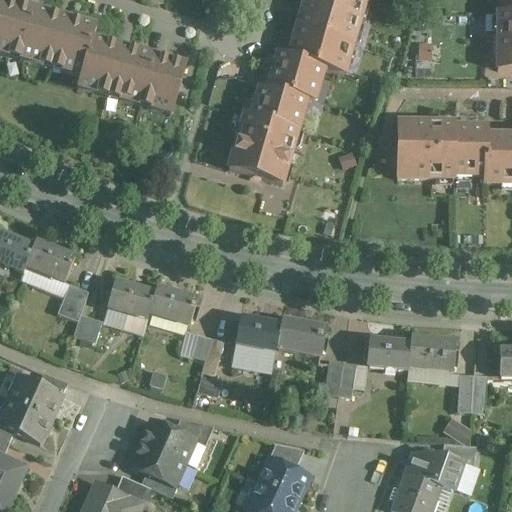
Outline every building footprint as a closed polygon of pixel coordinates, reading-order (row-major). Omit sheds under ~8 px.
[(365,0),(306,0),(297,33),(351,48),(365,0)] [(511,0),(501,0),(501,18),(511,18),(511,0)] [(34,13),(1,4),(0,8),(0,57),(20,63),(34,13)] [(95,31),(34,13),(20,63),(80,80),(76,92),(77,92),(95,31)] [(511,18),(501,18),(497,18),(497,75),(511,74),(511,18)] [(124,106),(139,56),(92,43),(96,31),(95,31),(77,92),(124,106)] [(351,48),(297,33),(289,61),(293,63),(323,72),(323,73),(342,78),(351,48)] [(139,56),(124,106),(171,119),(185,69),(139,56)] [(289,61),(277,58),(267,96),(259,94),(252,120),(251,121),(297,135),(309,138),(309,137),(298,134),(306,104),(314,106),(323,73),(323,72),(293,63),(289,61)] [(297,135),(251,121),(252,120),(232,115),(232,116),(244,119),(228,173),(282,188),(297,135)] [(454,128),(397,127),(396,183),(453,184),(453,180),(452,180),(453,132),(454,132),(454,128)] [(511,140),(486,140),(486,132),(454,132),(453,132),(452,180),(453,180),(485,180),(485,188),(511,188),(511,140)] [(33,251),(0,237),(0,267),(23,277),(25,271),(33,251)] [(74,262),(36,246),(33,251),(25,271),(64,287),(74,262)] [(155,297),(115,286),(107,312),(147,324),(149,318),(155,297)] [(88,296),(77,291),(68,314),(79,319),(80,319),(88,296)] [(196,303),(156,292),(155,297),(149,318),(188,329),(196,303)] [(80,319),(79,319),(73,340),(94,347),(101,326),(80,319)] [(280,330),(240,322),(235,348),(275,356),(276,353),(280,330)] [(325,333),(281,324),(280,330),(276,353),(319,362),(325,333)] [(197,339),(191,360),(204,364),(210,343),(197,339)] [(455,347),(411,342),(410,348),(408,372),(452,376),(455,347)] [(204,364),(201,375),(214,379),(223,345),(210,343),(204,364)] [(410,348),(369,344),(367,370),(367,371),(407,375),(408,372),(410,348)] [(511,381),(511,354),(499,355),(499,381),(511,381)] [(342,367),(328,365),(323,399),(337,401),(342,367)] [(367,370),(342,367),(337,401),(350,402),(352,393),(363,394),(367,371),(367,370)] [(67,387),(43,378),(38,388),(61,399),(67,387)] [(38,388),(18,379),(7,404),(50,424),(61,399),(38,388)] [(473,380),(459,379),(456,416),(470,417),(473,380)] [(487,381),(473,380),(470,417),(484,418),(487,381)] [(50,424),(7,404),(0,418),(0,430),(13,436),(39,448),(50,424)] [(213,430),(188,425),(179,422),(174,435),(194,444),(194,446),(204,450),(213,430)] [(445,433),(467,443),(472,433),(450,423),(445,433)] [(174,435),(150,425),(140,448),(184,468),(194,446),(194,444),(174,435)] [(0,443),(8,447),(13,436),(0,430),(0,443)] [(0,443),(0,458),(3,460),(8,447),(0,443)] [(184,468),(140,448),(130,471),(145,478),(174,491),(175,489),(184,468)] [(303,454),(275,449),(268,462),(268,463),(269,462),(294,474),(303,454)] [(476,453),(443,449),(442,461),(447,462),(462,467),(462,468),(472,472),(476,453)] [(3,460),(0,458),(0,511),(6,511),(25,470),(3,460)] [(442,461),(411,458),(404,477),(441,490),(441,491),(453,495),(462,468),(462,467),(447,462),(442,461)] [(294,474),(269,462),(268,463),(258,486),(298,504),(309,481),(294,474)] [(441,490),(404,477),(398,496),(400,496),(394,511),(430,511),(439,490),(440,491),(441,491),(441,490)] [(174,491),(145,478),(140,488),(150,492),(150,493),(172,503),(177,491),(175,489),(174,491)] [(140,488),(121,480),(115,495),(143,508),(150,493),(140,488)] [(294,511),(298,504),(258,486),(245,511),(294,511)] [(112,500),(93,490),(82,511),(141,511),(143,508),(115,495),(112,500)]
